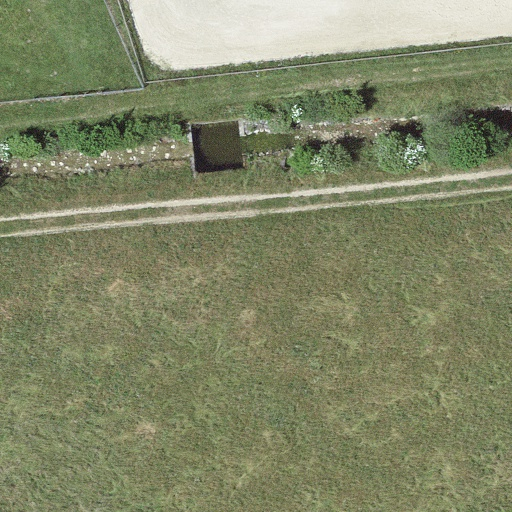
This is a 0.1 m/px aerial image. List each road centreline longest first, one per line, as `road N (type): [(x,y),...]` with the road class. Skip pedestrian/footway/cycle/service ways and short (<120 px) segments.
road 1 (track): [(0,239),(511,181)]
road 2 (track): [(511,67),(0,111)]
